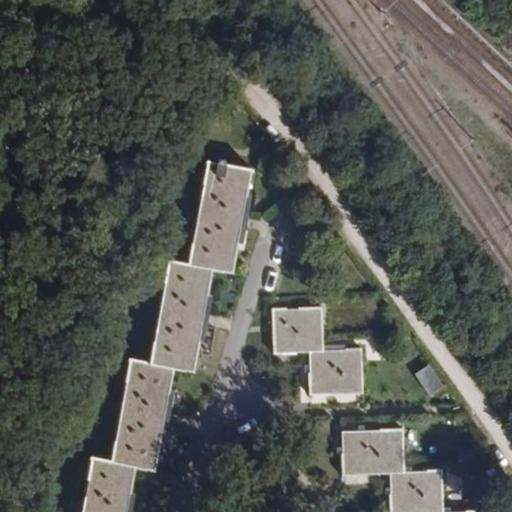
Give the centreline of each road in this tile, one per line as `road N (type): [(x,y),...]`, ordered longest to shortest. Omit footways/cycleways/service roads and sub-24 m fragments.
road 1 (unclassified): [(511,463),(226,41)]
road 2 (track): [(226,41),(180,21),(134,15),(0,48)]
